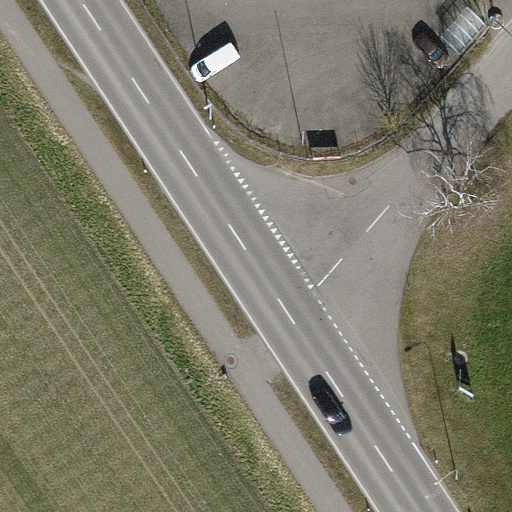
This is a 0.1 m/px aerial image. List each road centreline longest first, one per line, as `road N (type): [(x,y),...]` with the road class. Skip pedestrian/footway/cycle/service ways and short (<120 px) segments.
road 1 (secondary): [(292,319),(81,0)]
road 2 (unclassified): [(292,319),(511,69)]
road 3 (secondary): [(418,511),(292,319)]
